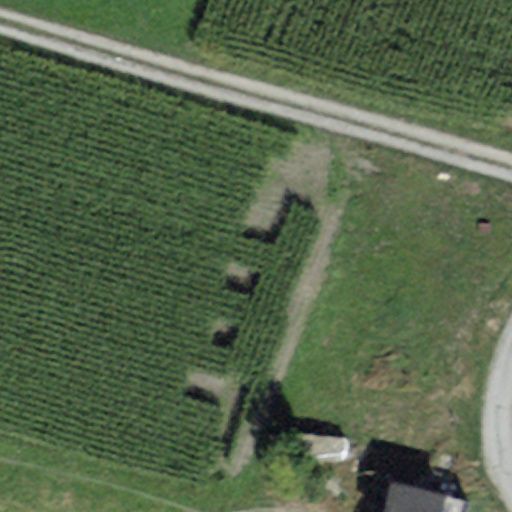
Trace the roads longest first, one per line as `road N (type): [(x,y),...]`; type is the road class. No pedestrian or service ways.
road 1 (track): [(511,173),(0,24)]
road 2 (unclassified): [(511,358),(497,441),(511,498)]
